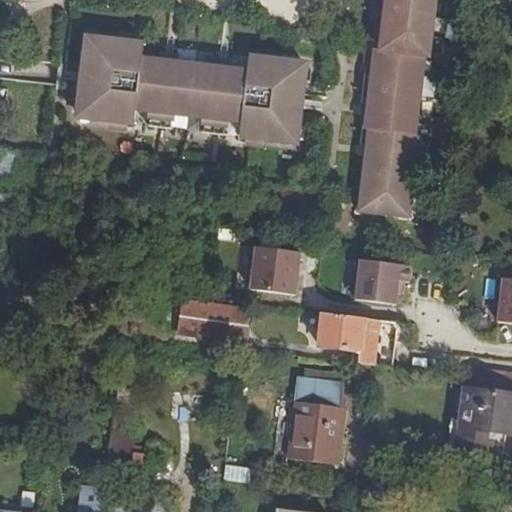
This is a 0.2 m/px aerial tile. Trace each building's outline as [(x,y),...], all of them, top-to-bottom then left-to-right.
[(428,55),(429,40),(434,0),(372,0),(370,24),(384,25),(383,37),(368,35),(366,64),(374,65),(373,75),(364,75),(360,105),(369,106),(367,116),(363,116),(360,145),(369,145),(368,157),(362,156),(359,185),(364,186),(363,196),(359,195),(356,211),(408,217),(417,137),(414,136),(424,55),(428,55)] [(142,60),(143,57),(144,46),(89,39),(80,118),(135,125),(136,110),(152,112),(150,127),(171,130),(173,115),(206,119),(205,133),(225,136),(226,121),(242,123),(241,138),(295,145),(302,80),(304,65),(250,59),(248,73),(142,60)] [(250,292),(296,297),(301,255),(256,249),(250,292)] [(411,270),(361,263),(356,302),(397,307),(398,295),(403,296),(405,283),(409,284),(411,270)] [(511,281),(504,281),(499,324),(511,325),(511,281)] [(222,324),(234,326),(236,310),(171,302),(168,334),(220,341),(222,324)] [(391,370),(397,325),(324,316),(321,349),(361,353),(359,366),(391,370)] [(231,348),(234,326),(222,324),(220,341),(219,346),(231,348)] [(299,377),(288,460),(337,467),(345,410),(340,410),(344,384),(336,383),(337,373),(306,370),(306,378),(299,377)] [(511,384),(466,378),(465,391),(511,396),(511,384)] [(511,432),(511,396),(465,391),(463,391),(460,421),(457,449),(488,453),(490,430),(511,432)] [(447,448),(457,449),(460,421),(451,420),(447,448)] [(125,464),(134,433),(111,427),(102,458),(125,464)] [(150,457),(134,455),(133,472),(148,474),(150,457)] [(243,468),(225,466),(224,478),(242,481),(243,468)] [(485,511),(495,511),(499,488),(488,486),(485,511)] [(96,511),(99,489),(83,487),(79,511),(96,511)] [(96,511),(102,511),(105,489),(99,489),(96,511)]
